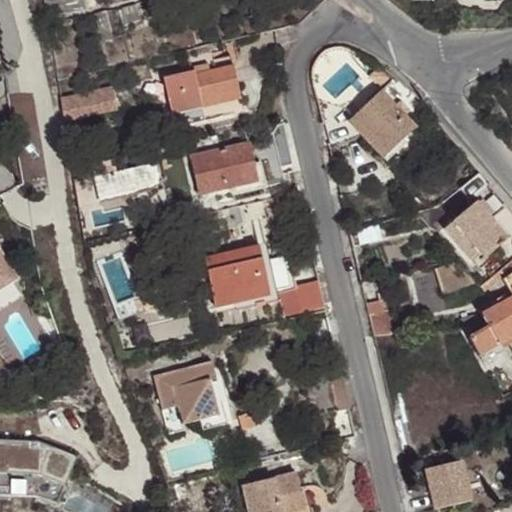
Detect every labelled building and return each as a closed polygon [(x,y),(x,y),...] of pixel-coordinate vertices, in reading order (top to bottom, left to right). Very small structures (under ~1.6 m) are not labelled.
[(88,11),(86,0),(46,0),(49,17),(88,11)] [(271,14),(267,0),(258,0),(254,1),(258,17),(271,14)] [(344,62),(321,81),(336,98),(359,80),(344,62)] [(196,78),(203,103),(204,111),(243,102),(235,69),(198,78),(196,78)] [(191,106),(203,103),(196,78),(198,78),(197,74),(165,81),(174,117),(193,114),(191,106)] [(84,99),(87,112),(117,105),(114,91),(84,99)] [(384,95),(355,125),(389,160),(419,132),(384,95)] [(389,160),(355,125),(351,129),(384,165),(389,160)] [(257,152),(261,162),(278,158),(275,144),(257,152)] [(258,183),(250,148),(191,162),(198,197),(258,183)] [(278,158),(261,162),(266,189),(285,184),(278,158)] [(95,169),(98,181),(118,177),(115,165),(95,169)] [(118,177),(98,181),(102,202),(161,189),(156,168),(118,177)] [(496,192),(480,174),(461,193),(473,207),(477,202),(495,222),(511,210),(496,192)] [(507,238),(495,222),(477,202),(473,207),(455,222),(484,257),(507,238)] [(447,229),(477,263),(484,257),(455,222),(447,229)] [(265,261),(265,258),(263,248),(249,251),(252,264),(265,261)] [(222,310),(274,298),(265,261),(252,264),(249,251),(210,261),(222,310)] [(292,252),(265,258),(265,261),(274,298),(274,299),(299,291),(292,252)] [(0,288),(14,280),(0,257),(0,288)] [(462,260),(439,267),(447,294),(470,287),(462,260)] [(498,345),(511,337),(511,296),(482,315),(485,320),(488,327),(498,345)] [(378,336),(393,334),(388,301),(373,303),(378,336)] [(159,326),(163,342),(202,334),(198,317),(159,326)] [(467,336),(488,327),(485,320),(462,328),(467,336)] [(478,357),(498,345),(488,327),(468,338),(478,357)] [(213,365),(153,379),(162,414),(177,410),(182,428),(219,419),(210,384),(216,382),(213,365)] [(340,413),(349,410),(342,380),(332,382),(340,413)] [(320,416),(340,413),(332,382),(313,386),(320,416)] [(43,442),(0,441),(0,496),(41,498),(62,505),(82,457),(43,442)] [(462,466),(427,474),(435,511),(441,511),(471,506),(462,466)] [(305,511),(298,478),(242,490),(247,511),(305,511)]
